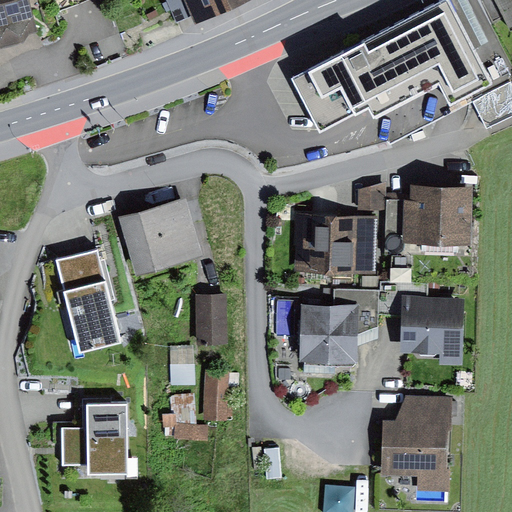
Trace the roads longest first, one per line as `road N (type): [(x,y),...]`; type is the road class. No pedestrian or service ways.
road 1 (residential): [(75,197),(51,208),(35,229),(1,362),(32,511)]
road 2 (residential): [(255,195),(261,398),(285,423),(355,427)]
road 3 (primary): [(334,0),(191,63),(48,112)]
road 4 (residential): [(255,195),(465,139)]
road 5 (residential): [(75,197),(214,161),(236,167),(255,195)]
